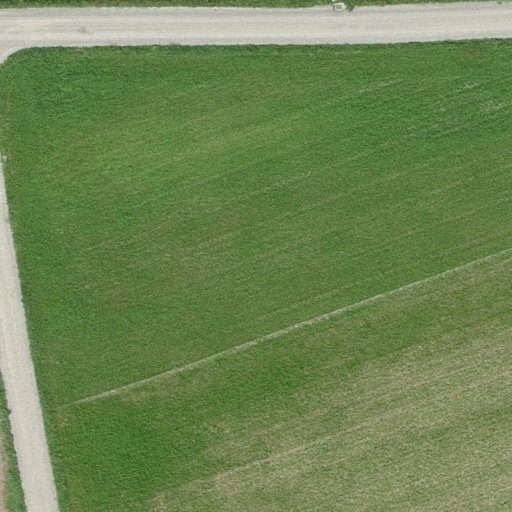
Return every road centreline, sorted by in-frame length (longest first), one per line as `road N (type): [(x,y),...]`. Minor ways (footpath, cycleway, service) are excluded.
road 1 (track): [(0,30),(511,19)]
road 2 (track): [(0,253),(44,511)]
